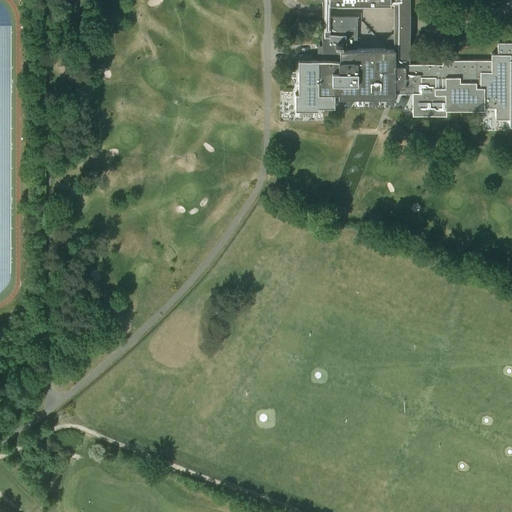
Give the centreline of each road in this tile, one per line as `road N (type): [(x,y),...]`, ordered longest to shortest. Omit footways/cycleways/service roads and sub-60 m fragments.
road 1 (unclassified): [(0,442),(49,409),(48,0)]
road 2 (track): [(0,455),(55,428),(80,427),(291,511)]
